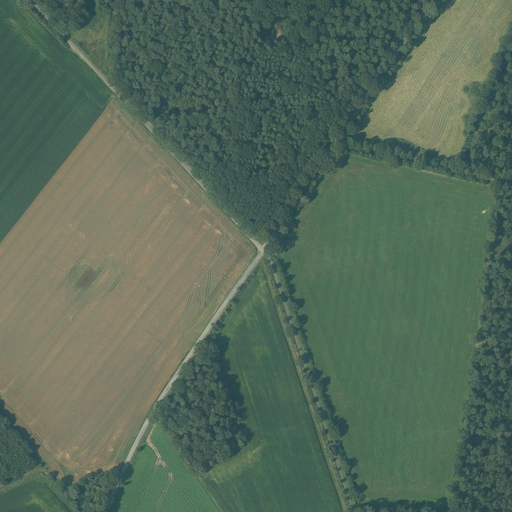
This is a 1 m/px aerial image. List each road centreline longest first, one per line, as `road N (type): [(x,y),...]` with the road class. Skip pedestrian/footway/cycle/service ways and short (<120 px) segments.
road 1 (unclassified): [(357,511),(266,251),(31,0)]
road 2 (track): [(107,511),(146,423),(435,0)]
road 3 (track): [(337,142),(511,184)]
